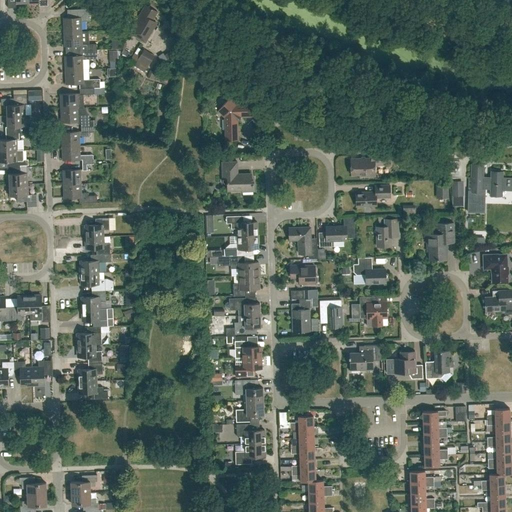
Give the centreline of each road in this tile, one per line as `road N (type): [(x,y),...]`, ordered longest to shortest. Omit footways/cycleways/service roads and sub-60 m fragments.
road 1 (track): [(184,14),(453,123),(511,133)]
road 2 (residential): [(270,216),(269,153),(313,151),(327,156),(331,169),(329,208),(317,215)]
road 3 (residential): [(341,401),(342,449),(352,463),(394,461),(403,449),(402,399)]
road 4 (residential): [(467,336),(423,338),(405,321),(404,292),(421,275),(449,275),(465,290)]
road 5 (track): [(380,0),(511,42)]
road 6 (residential): [(274,343),(270,216)]
